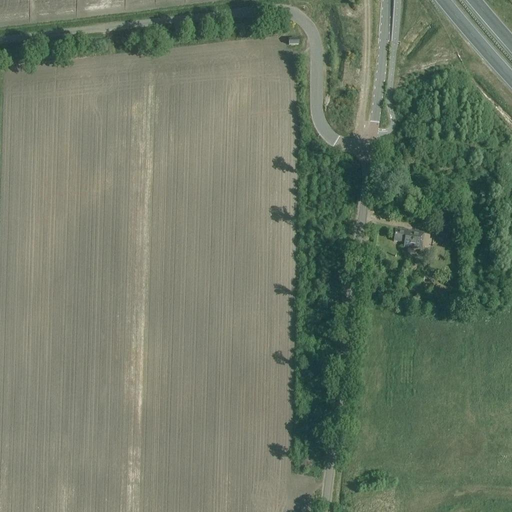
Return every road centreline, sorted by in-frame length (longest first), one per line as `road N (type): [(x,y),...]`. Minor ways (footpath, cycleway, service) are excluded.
road 1 (unclassified): [(0,37),(220,12),(294,16),(316,51),(322,129),(368,150)]
road 2 (tertiary): [(316,511),(368,150)]
road 3 (tertiary): [(368,150),(386,0)]
